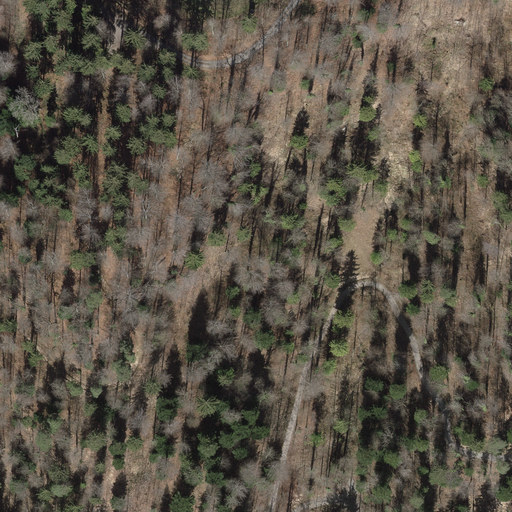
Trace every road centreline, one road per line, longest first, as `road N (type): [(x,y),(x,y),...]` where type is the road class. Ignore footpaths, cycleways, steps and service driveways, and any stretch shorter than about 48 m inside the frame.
road 1 (track): [(0,301),(86,385),(104,389),(126,380),(137,359),(35,107),(23,0)]
road 2 (track): [(511,458),(472,454),(446,439),(445,409),(422,375),(392,296),(373,284),(358,286),(305,371),(268,511)]
road 3 (track): [(301,0),(245,60),(215,69),(181,64),(67,0)]
